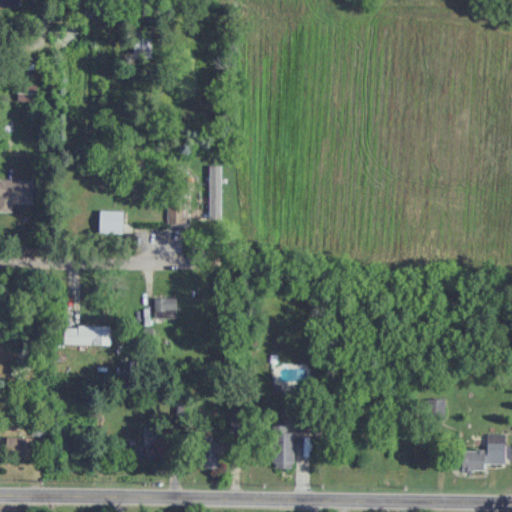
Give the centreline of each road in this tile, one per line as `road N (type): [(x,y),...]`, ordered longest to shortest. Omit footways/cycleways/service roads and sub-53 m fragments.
road 1 (tertiary): [(511,510),(0,501)]
road 2 (residential): [(155,269),(0,268)]
